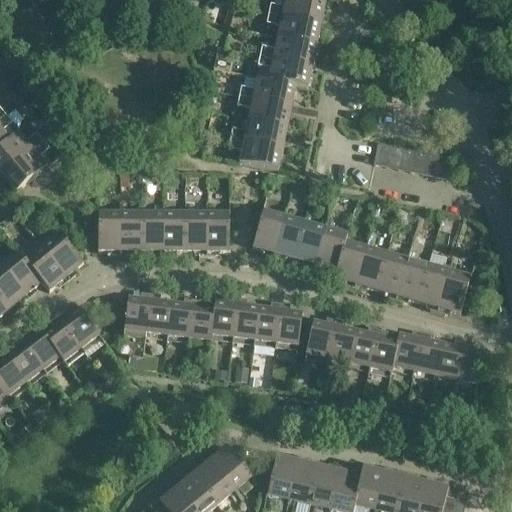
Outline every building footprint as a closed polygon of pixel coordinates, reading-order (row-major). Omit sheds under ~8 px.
[(158,12),(160,4),(161,1),(159,0),(138,0),(137,6),(158,12)] [(237,0),(235,10),(246,12),(248,3),(237,0)] [(299,1),(292,0),(285,0),(283,11),(270,8),(268,17),(320,27),(316,26),(317,21),(321,22),(324,7),(325,7),(325,6),(312,4),(299,1)] [(421,0),(434,15),(453,0),(421,0)] [(161,4),(159,12),(172,16),(175,8),(161,4)] [(320,28),(320,27),(268,17),(266,26),(279,29),(277,40),(316,48),(319,33),(315,32),(316,27),(320,28)] [(312,64),(316,48),(277,40),(274,53),(262,50),(254,48),(252,58),(260,59),(260,60),(311,70),(311,69),(307,68),(308,64),(312,64)] [(225,59),(215,58),(212,71),(222,73),(225,59)] [(311,70),(260,60),(258,69),(271,72),(269,82),(268,83),(295,89),(306,92),(310,75),(306,74),(307,69),(311,70)] [(268,83),(269,82),(257,80),(254,93),(241,90),(239,100),(290,110),(291,109),(287,109),(288,104),(292,105),(295,89),(268,83)] [(290,111),(290,110),(239,100),(237,109),(250,112),(247,124),(286,132),(289,115),(285,114),(286,110),(290,111)] [(0,150),(18,136),(17,136),(19,134),(6,119),(0,123),(0,150)] [(283,147),(286,132),(247,124),(245,135),(232,132),(230,142),(277,152),(281,153),(282,152),(278,151),(279,146),(283,147)] [(2,178),(41,144),(36,137),(25,145),(18,136),(0,150),(0,172),(1,171),(5,175),(1,177),(2,178)] [(41,144),(2,178),(5,176),(8,179),(5,182),(16,195),(45,171),(50,166),(42,156),(48,151),(55,146),(55,141),(51,136),(41,144)] [(276,157),(277,152),(230,142),(228,151),(241,154),(239,166),(277,174),(280,158),(276,157)] [(386,170),(390,148),(377,146),(373,167),(386,170)] [(398,172),(402,151),(390,148),(386,170),(398,172)] [(410,175),(414,153),(402,151),(398,172),(410,175)] [(423,178),(426,156),(414,153),(410,175),(423,178)] [(434,180),(438,158),(426,156),(423,178),(434,180)] [(434,180),(448,183),(449,177),(452,161),(438,158),(434,180)] [(129,189),(129,176),(129,175),(120,175),(120,176),(120,189),(129,189)] [(272,262),(284,219),(263,213),(252,251),(266,255),(265,260),(268,261),(272,262)] [(119,260),(119,215),(98,215),(97,255),(112,255),(112,260),(119,260)] [(141,255),(141,215),(119,215),(119,260),(127,260),(127,255),(141,255)] [(163,260),(163,216),(141,215),(141,255),(155,255),(155,260),(163,260)] [(185,255),(185,216),(163,216),(163,260),(171,260),(171,255),(185,255)] [(207,260),(207,216),(185,216),(185,255),(198,255),(198,260),(207,260)] [(228,255),(229,216),(207,216),(207,260),(214,260),(214,255),(228,255)] [(294,263),(304,225),(284,219),(272,262),(280,264),(281,259),(294,263)] [(313,273),(325,231),(304,225),(294,263),(307,267),(306,271),(307,271),(313,273)] [(334,283),(345,245),(347,237),(325,231),(313,273),(321,275),(322,271),(335,274),(333,282),(334,283)] [(83,266),(59,237),(58,236),(40,250),(69,284),(75,279),(72,276),(83,266)] [(353,293),(365,250),(345,245),(334,283),(347,286),(346,291),(353,293)] [(63,289),(69,284),(40,250),(24,264),(16,255),(16,256),(41,286),(49,295),(60,286),(63,289)] [(365,250),(353,293),(361,295),(361,294),(362,290),(375,294),(386,256),(365,250)] [(31,294),(41,286),(16,256),(0,268),(0,270),(28,303),(34,298),(31,294)] [(407,262),(386,256),(375,294),(389,298),(388,302),(395,305),(407,262)] [(417,306),(428,268),(407,262),(395,305),(402,307),(404,302),(417,306)] [(437,316),(449,274),(428,268),(417,306),(430,309),(429,314),(437,316)] [(22,308),(28,303),(0,270),(0,304),(8,314),(19,304),(22,308)] [(459,318),(470,280),(449,274),(437,316),(444,318),(445,314),(459,318)] [(150,297),(141,296),(140,301),(128,299),(124,334),(145,336),(150,297)] [(160,298),(150,297),(145,336),(166,339),(171,304),(159,303),(160,298)] [(193,302),(184,301),(183,306),(171,304),(166,339),(188,341),(193,302)] [(237,302),(228,301),(227,305),(214,304),(214,310),(209,344),(211,344),(211,338),(232,340),(237,302)] [(202,308),(203,304),(193,302),(188,341),(209,344),(214,310),(202,308)] [(247,303),(246,303),(237,302),(232,340),(254,343),(258,309),(246,308),(247,303)] [(276,346),(281,307),(271,306),(270,311),(258,309),(254,343),(276,346)] [(290,308),(281,307),(276,346),(298,349),(302,315),(289,313),(290,308)] [(98,338),(78,311),(67,318),(64,314),(57,320),(81,351),(98,338)] [(64,365),(81,351),(57,320),(49,326),(52,330),(43,337),(64,365)] [(335,323),(326,321),(325,326),(312,323),(305,357),(326,362),(335,323)] [(345,325),(344,325),(335,323),(326,362),(347,366),(355,333),(344,330),(345,325)] [(368,371),(377,332),(368,331),(367,335),(355,333),(347,366),(368,371)] [(64,365),(43,337),(39,332),(29,340),(26,336),(19,341),(43,373),(59,361),(63,366),(64,365)] [(387,335),(377,332),(368,371),(389,375),(397,342),(386,339),(387,335)] [(421,336),(412,334),(411,339),(398,336),(397,342),(389,375),(391,376),(392,369),(412,374),(421,336)] [(431,338),(430,338),(421,336),(412,374),(433,379),(441,345),(430,343),(431,338)] [(25,386),(43,373),(19,341),(11,348),(14,352),(4,359),(25,386)] [(455,383),(464,345),(454,343),(453,348),(441,345),(433,379),(455,383)] [(473,347),(464,345),(455,383),(477,389),(484,355),(472,352),(473,347)] [(127,372),(139,374),(141,374),(143,360),(128,358),(127,371),(127,372)] [(0,389),(8,400),(25,386),(4,359),(0,362),(0,389)] [(158,360),(143,359),(143,360),(141,374),(156,375),(158,361),(158,360)] [(105,385),(115,376),(110,369),(105,373),(102,370),(97,374),(105,385)] [(247,386),(249,372),(235,370),(234,385),(247,386)] [(215,373),(214,382),(226,384),(227,374),(215,373)] [(344,396),(342,406),(351,408),(353,398),(344,396)] [(49,419),(41,409),(31,417),(39,427),(49,419)] [(15,435),(20,441),(27,436),(22,430),(15,435)] [(251,480),(250,479),(226,450),(215,459),(212,455),(206,460),(234,494),(251,480)] [(298,459),(291,458),(289,462),(275,459),(267,498),(288,503),(298,459)] [(306,461),(305,461),(298,459),(288,503),(309,508),(318,469),(305,466),(306,461)] [(217,508),(234,494),(206,460),(200,465),(203,469),(192,477),(217,508)] [(330,511),(340,469),(333,468),(332,472),(318,469),(309,508),(325,511),(330,511)] [(348,471),(347,471),(340,469),(330,511),(352,511),(353,511),(360,479),(347,476),(348,471)] [(374,511),(384,471),(378,470),(377,469),(376,474),(362,471),(360,479),(353,511),(358,511),(374,511)] [(392,473),(391,473),(384,471),(374,511),(396,511),(404,481),(391,478),(392,473)] [(192,511),(211,511),(217,508),(192,477),(181,486),(178,482),(172,487),(192,511)] [(418,511),(426,481),(419,479),(418,484),(404,481),(396,511),(418,511)] [(434,483),(433,482),(426,481),(418,511),(440,511),(443,503),(446,490),(433,487),(434,483)] [(163,511),(192,511),(172,487),(166,492),(169,496),(158,505),(163,511)] [(468,495),(465,494),(446,490),(443,503),(465,508),(468,495)] [(463,511),(465,508),(443,503),(440,511),(463,511)]
